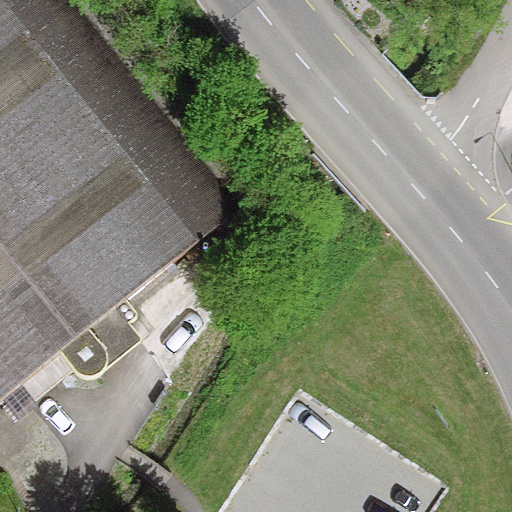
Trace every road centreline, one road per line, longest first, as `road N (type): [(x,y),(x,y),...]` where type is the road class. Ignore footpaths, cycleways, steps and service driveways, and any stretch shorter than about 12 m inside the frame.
road 1 (primary): [(423,181),(261,0)]
road 2 (residential): [(511,28),(423,181)]
road 3 (primary): [(511,300),(423,181)]
